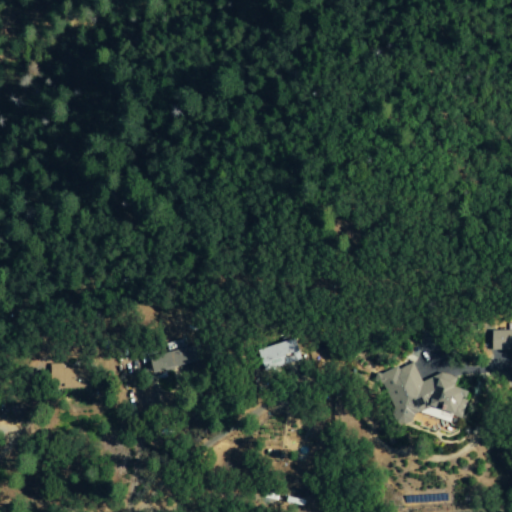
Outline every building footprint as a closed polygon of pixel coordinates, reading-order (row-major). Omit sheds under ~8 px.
[(487,351),(511,351),(511,324),(506,325),(506,331),(487,332),(487,351)] [(250,351),(256,374),(295,363),(289,341),(250,351)] [(191,368),(188,350),(143,356),(146,374),(191,368)] [(458,420),(462,403),(461,400),(463,392),(449,389),(452,377),(439,374),(418,383),(410,364),(396,370),(391,368),(370,377),(368,383),(378,386),(388,411),(387,416),(391,426),(398,427),(407,423),(409,416),(422,411),(458,420)] [(72,367),(46,366),(45,391),(72,391),(72,367)]
